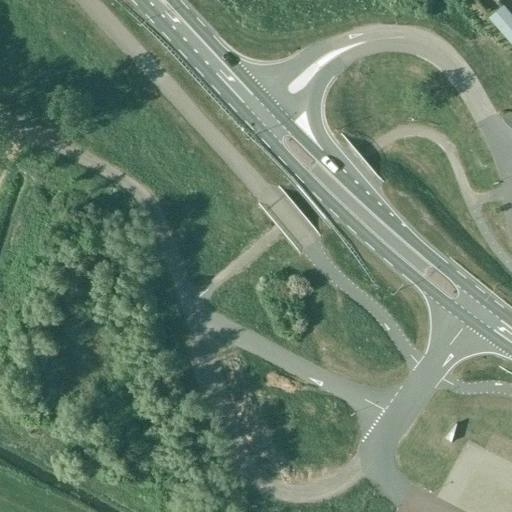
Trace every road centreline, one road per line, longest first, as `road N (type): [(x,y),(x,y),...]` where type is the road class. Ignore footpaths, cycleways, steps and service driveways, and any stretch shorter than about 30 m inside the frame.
road 1 (unclassified): [(395,418),(192,316),(147,201),(0,115)]
road 2 (primary): [(252,123),(346,219),(469,321)]
road 3 (primary): [(484,302),(284,121)]
road 4 (unclassified): [(361,43),(401,38),(437,51),(487,120),(511,176)]
road 5 (primary): [(136,0),(252,123)]
road 6 (primary): [(259,94),(171,0)]
road 7 (unclassified): [(427,511),(382,480),(374,452),(395,418)]
